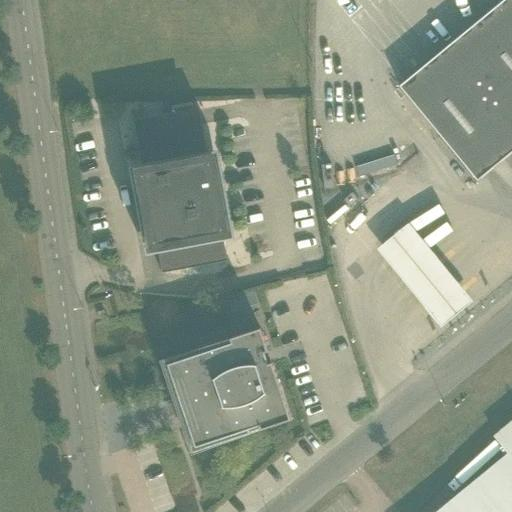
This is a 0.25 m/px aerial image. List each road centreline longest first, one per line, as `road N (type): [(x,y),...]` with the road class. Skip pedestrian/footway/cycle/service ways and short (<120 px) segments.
road 1 (tertiary): [(20,0),(92,511)]
road 2 (unclassified): [(279,511),(511,318)]
